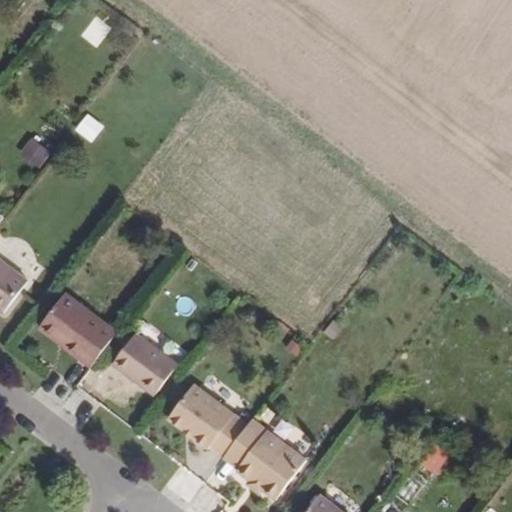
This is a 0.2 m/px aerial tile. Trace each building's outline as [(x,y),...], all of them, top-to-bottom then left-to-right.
[(103,126),(86,114),(74,131),(91,143),(103,126)] [(52,153),(28,136),(16,152),(40,169),(52,153)] [(0,306),(7,312),(31,281),(0,257),(0,306)] [(122,334),(68,294),(43,328),(96,367),(122,334)] [(333,316),(324,330),(336,338),(345,323),(333,316)] [(181,363),(139,332),(115,364),(157,395),(181,363)] [(292,339),(285,347),(299,358),(306,349),(292,339)] [(253,426),(196,385),(171,418),(212,449),(214,446),(229,457),(253,426)] [(278,499),(309,458),(257,420),(253,426),(229,457),(246,470),(243,474),(278,499)] [(438,469),(451,451),(437,442),(425,460),(438,469)] [(349,511),(325,494),(312,511),(349,511)]
